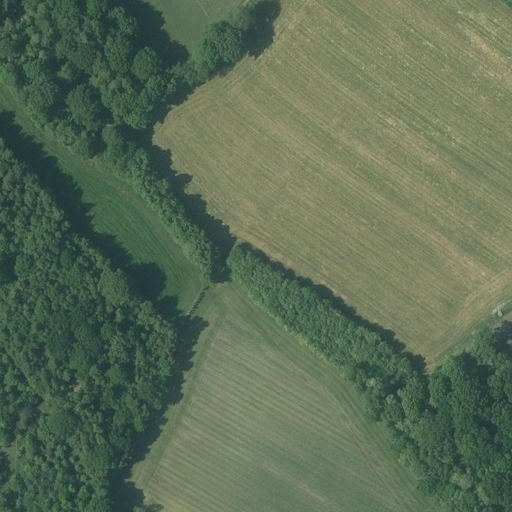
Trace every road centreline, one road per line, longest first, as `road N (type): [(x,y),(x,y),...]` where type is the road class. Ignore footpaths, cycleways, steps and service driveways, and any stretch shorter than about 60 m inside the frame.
road 1 (track): [(245,0),(206,50),(160,75),(107,131),(15,0)]
road 2 (track): [(101,489),(0,344)]
